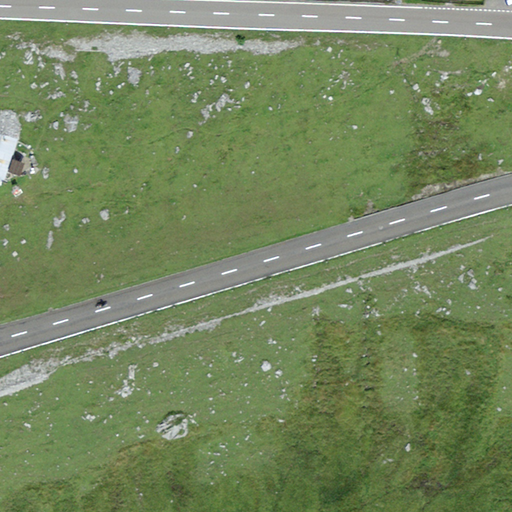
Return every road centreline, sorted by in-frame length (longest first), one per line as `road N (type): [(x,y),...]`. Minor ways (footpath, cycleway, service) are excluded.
road 1 (primary): [(0,341),(511,190)]
road 2 (primary): [(511,25),(0,6)]
